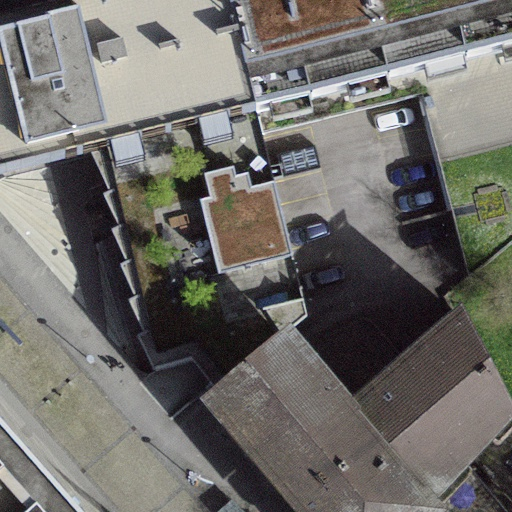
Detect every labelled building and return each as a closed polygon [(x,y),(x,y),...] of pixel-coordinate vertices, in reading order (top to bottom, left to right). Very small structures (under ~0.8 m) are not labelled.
[(264,162),(258,138),(254,118),(251,106),(223,0),(117,0),(0,28),(0,179),(135,147),(139,159),(148,162),(154,186),(148,190),(147,197),(118,204),(115,199),(108,196),(99,200),(99,201),(102,200),(117,231),(108,236),(109,238),(112,236),(126,266),(116,271),(117,273),(120,271),(134,302),(125,307),(129,308),(143,337),(134,342),(135,344),(138,342),(152,375),(188,367),(214,397),(281,341),(303,322),(264,162)] [(371,0),(223,0),(251,106),(389,71),(371,0)] [(511,0),(371,0),(389,71),(511,39),(511,0)] [(342,142),(336,118),(258,138),(264,162),(342,142)] [(509,414),(461,324),(347,422),(419,510),(457,469),(461,472),(463,470),(489,442),(486,438),(509,414)] [(419,510),(347,422),(281,341),(214,397),(208,403),(300,511),(498,511),(463,470),(461,472),(457,469),(419,510)] [(0,511),(74,511),(0,428),(0,511)]
